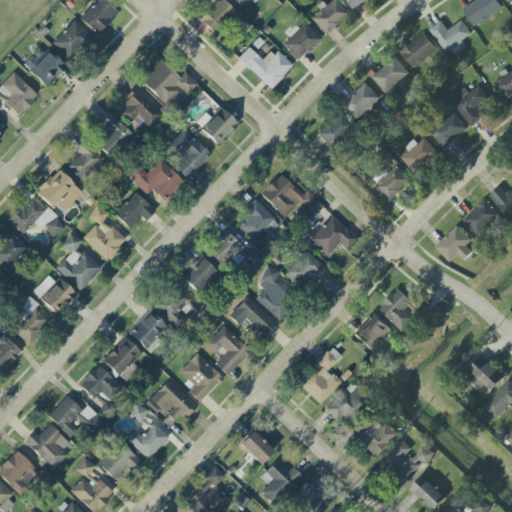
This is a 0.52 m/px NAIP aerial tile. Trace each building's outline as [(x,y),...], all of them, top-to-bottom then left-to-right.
[(97,0),(79,20),(96,35),(117,12),(104,0),(97,0)] [(217,0),(198,21),(214,35),(235,12),(222,0),(217,0)] [(253,0),(234,0),(243,9),(253,0)] [(323,34),(348,16),(335,0),(332,0),(325,6),(325,5),(310,17),(323,34)] [(345,0),(353,10),(367,0),(345,0)] [(473,26),(502,11),(495,0),(473,0),(462,6),(473,26)] [(70,60),(91,37),(73,21),(52,44),(70,60)] [(446,54),(453,49),(456,53),(465,47),(462,41),(471,35),(462,21),(447,31),(442,21),(430,29),(446,54)] [(319,40),(304,24),(281,45),(297,61),(319,40)] [(438,50),(425,34),(401,53),(414,69),(438,50)] [(272,49),(261,60),(248,48),(237,59),(270,90),(291,67),(272,49)] [(23,65),(44,88),(65,68),(48,49),(37,60),(33,56),(23,65)] [(372,78),(386,94),(409,74),(395,58),(372,78)] [(140,81),(165,106),(180,91),(185,97),(197,85),(184,72),(178,78),(161,60),(140,81)] [(511,71),(492,85),(503,102),(511,96),(511,71)] [(0,100),(17,117),(37,96),(12,73),(0,85),(0,100)] [(357,120),(380,99),(366,83),(342,104),(357,120)] [(489,99),(479,86),(454,106),(471,127),(483,118),(476,109),(489,99)] [(163,114),(136,89),(115,112),(135,130),(142,122),(149,129),(163,114)] [(237,124),(220,109),(200,130),(217,146),(237,124)] [(355,125),(336,111),(317,136),(336,151),(355,125)] [(443,148),(467,129),(455,114),(431,133),(443,148)] [(100,126),(107,132),(95,144),(111,159),(133,136),(111,115),(100,126)] [(210,154),(183,129),(166,147),(180,161),(174,168),(186,179),(210,154)] [(406,148),(409,151),(401,159),(416,175),(439,155),(424,139),(417,145),(413,141),(406,148)] [(79,155),(67,167),(83,183),(103,161),(84,142),(75,151),(79,155)] [(163,202),(183,181),(159,159),(145,174),(140,169),(130,180),(147,195),(151,190),(163,202)] [(373,188),(389,203),(411,180),(395,165),(373,188)] [(35,192),(52,209),(56,205),(64,212),(81,193),(57,169),(35,192)] [(284,218),(298,203),(311,215),(321,204),(306,191),(302,196),(279,175),(260,195),(284,218)] [(490,195),(505,216),(511,211),(511,192),(508,195),(501,186),(490,195)] [(129,229),(140,217),(145,222),(154,212),(134,193),(114,214),(129,229)] [(64,228),(34,196),(8,220),(21,235),(36,221),(52,239),(64,228)] [(253,200),(243,211),(248,216),(238,227),(253,242),(264,230),(269,234),(278,223),(253,200)] [(500,218),(487,201),(463,218),(476,236),(500,218)] [(125,241),(102,220),(106,215),(97,207),(88,217),(96,224),(82,239),(106,261),(125,241)] [(338,244),(346,251),(356,240),(331,216),(308,241),(326,257),(338,244)] [(0,266),(4,271),(27,249),(4,225),(0,228),(0,239),(2,241),(0,243),(0,266)] [(450,263),(458,255),(464,261),(473,253),(466,246),(472,241),(458,226),(435,247),(450,263)] [(241,246),(226,232),(207,253),(222,266),(241,246)] [(100,269),(78,248),(82,244),(72,234),(62,244),(70,253),(55,268),(79,291),(100,269)] [(285,272),(300,288),(322,268),(307,252),(285,272)] [(181,279),(196,293),(215,272),(201,258),(181,279)] [(277,320),(295,300),(274,280),(279,275),(269,265),(256,280),(265,288),(255,300),(277,320)] [(54,283),(47,276),(32,293),(55,315),(75,294),(58,278),(54,283)] [(156,308),(174,328),(185,318),(181,315),(192,305),(179,289),(156,308)] [(421,311),(397,289),(379,310),(403,332),(421,311)] [(238,326),(243,322),(261,339),(276,324),(247,296),(228,317),(238,326)] [(29,315),(13,332),(27,345),(49,322),(35,309),(38,306),(29,297),(20,306),(29,315)] [(168,329),(149,311),(128,333),(146,351),(168,329)] [(392,330),(374,313),(353,336),(371,353),(392,330)] [(21,352),(3,335),(1,337),(0,336),(0,328),(1,327),(0,326),(0,371),(1,373),(21,352)] [(226,376),(249,351),(222,326),(204,345),(214,354),(221,347),(226,352),(214,365),(226,376)] [(102,360),(125,382),(138,369),(133,364),(141,354),(124,338),(102,360)] [(340,383),(327,371),(340,357),(332,349),(297,384),(318,405),(340,383)] [(187,392),(199,403),(222,378),(196,354),(179,372),(193,386),(187,392)] [(490,362),(485,366),(480,360),(463,374),(484,397),(504,378),(490,362)] [(78,386),(91,398),(98,390),(109,401),(122,389),(98,365),(78,386)] [(145,404),(155,414),(160,409),(174,421),(181,414),(186,418),(197,406),(168,380),(145,404)] [(511,409),(511,382),(509,380),(483,408),(496,420),(509,407),(511,409)] [(337,422),(341,417),(346,422),(366,399),(348,384),(324,411),(337,422)] [(69,439),(77,431),(70,423),(77,417),(92,433),(103,424),(86,406),(81,411),(67,397),(47,416),(69,439)] [(147,411),(135,404),(128,416),(141,423),(147,411)] [(375,459),(399,436),(381,416),(356,439),(375,459)] [(124,439),(147,460),(168,437),(154,424),(141,438),(133,430),(124,439)] [(67,456),(61,450),(68,443),(49,425),(39,436),(34,431),(24,443),(53,470),(67,456)] [(273,451),(251,431),(238,445),(260,465),(273,451)] [(421,444),(415,452),(401,441),(383,464),(406,482),(422,461),(427,465),(435,455),(421,444)] [(114,481),(128,467),(133,472),(141,464),(120,442),(97,464),(114,481)] [(0,477),(19,497),(39,477),(46,484),(52,478),(43,469),(38,473),(16,451),(0,466),(0,477)] [(74,471),(93,485),(99,478),(90,472),(95,466),(84,458),(74,471)] [(259,477),(267,485),(260,492),(274,507),(303,479),(292,467),(287,472),(276,461),(259,477)] [(185,503),(193,511),(215,511),(229,499),(216,486),(225,477),(214,467),(203,478),(207,481),(185,503)] [(431,511),(446,499),(424,476),(410,490),(431,511)] [(99,481),(92,488),(81,478),(69,491),(91,511),(95,511),(113,494),(99,481)] [(322,511),(329,506),(307,482),(288,500),(299,511),(322,511)] [(0,510),(1,511),(3,511),(16,496),(0,483),(0,510)] [(488,511),(492,507),(480,498),(469,511),(465,511),(460,508),(466,500),(456,492),(440,511),(488,511)] [(61,511),(81,511),(71,502),(61,511)]
